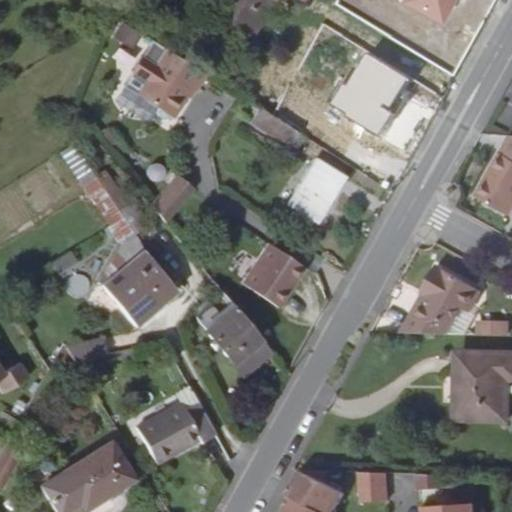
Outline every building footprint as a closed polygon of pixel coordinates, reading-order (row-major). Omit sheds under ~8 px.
[(263,0),(212,0),(209,6),(246,27),(263,0)] [(252,31),(271,0),(263,0),(246,27),(252,31)] [(195,88),(205,71),(165,46),(135,92),(157,106),(171,115),(191,86),(195,88)] [(122,82),(136,91),(144,78),(130,69),(126,70),(121,78),(122,82)] [(166,115),(167,113),(157,106),(156,109),(157,113),(162,116),(166,115)] [(294,149),(304,135),(264,109),(254,124),(294,149)] [(511,140),(480,197),(511,215),(511,140)] [(346,177),(320,161),(290,207),(318,224),(346,177)] [(106,193),(117,186),(105,167),(94,174),(106,193)] [(151,202),(165,220),(190,191),(193,189),(176,173),(151,202)] [(115,206),(126,199),(117,186),(106,193),(115,206)] [(115,206),(120,214),(128,226),(131,231),(147,220),(130,196),(126,199),(115,206)] [(122,237),(97,279),(100,283),(142,248),(131,231),(122,237)] [(278,304),(302,269),(266,244),(242,279),(278,304)] [(142,248),(100,283),(134,323),(177,290),(142,248)] [(408,312),(395,333),(442,334),(459,304),(467,309),(477,290),(433,264),(416,292),(419,293),(423,295),(413,314),(408,312)] [(419,293),(408,312),(413,314),(423,295),(419,293)] [(242,376),(272,351),(228,296),(198,320),(242,376)] [(476,335),(503,335),(503,324),(476,323),(476,335)] [(104,339),(67,345),(75,359),(105,353),(108,353),(104,339)] [(134,348),(108,353),(105,353),(106,361),(136,356),(134,348)] [(511,375),(511,354),(457,353),(454,416),(501,418),(502,375),(511,375)] [(79,365),(90,382),(105,372),(94,356),(79,365)] [(2,370),(0,366),(0,390),(25,375),(17,361),(2,370)] [(197,404),(198,403),(190,389),(177,398),(182,405),(185,411),(197,404)] [(216,437),(197,404),(185,411),(182,405),(138,432),(126,440),(147,474),(200,442),(202,445),(216,437)] [(17,450),(7,435),(0,447),(0,482),(0,483),(17,450)] [(60,469),(77,496),(101,482),(105,491),(133,475),(111,438),(60,469)] [(299,481),(295,479),(287,494),(290,495),(321,511),(334,511),(344,495),(320,482),(326,471),(305,471),(299,481)] [(387,485),(386,473),(358,473),(360,488),(387,485)] [(443,486),(442,475),(416,474),(417,488),(443,486)] [(101,482),(77,496),(82,505),(105,491),(101,482)] [(388,499),(387,485),(360,488),(362,501),(388,499)] [(321,511),(290,495),(284,506),(287,508),(285,511),(321,511)] [(442,505),(458,504),(457,495),(441,496),(442,505)] [(475,511),(475,502),(458,504),(442,505),(425,506),(425,511),(475,511)]
